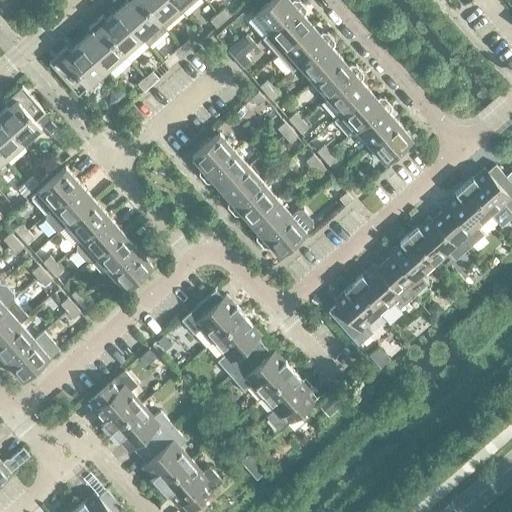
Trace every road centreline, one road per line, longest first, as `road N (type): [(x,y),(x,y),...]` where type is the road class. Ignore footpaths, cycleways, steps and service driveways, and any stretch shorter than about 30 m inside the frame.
road 1 (residential): [(193,257),(123,180),(121,165),(233,60)]
road 2 (residential): [(279,310),(461,148)]
road 3 (residential): [(193,257),(15,404)]
road 4 (residential): [(461,148),(327,0)]
road 5 (residential): [(47,455),(67,440),(99,447),(155,511)]
